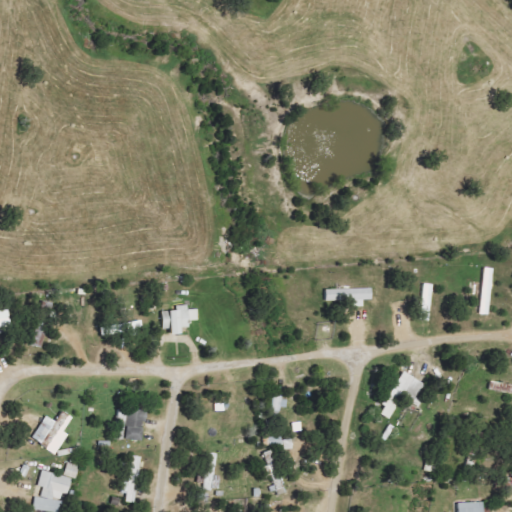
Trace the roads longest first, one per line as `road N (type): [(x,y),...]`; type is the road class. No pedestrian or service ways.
road 1 (residential): [(0,390),(35,367),(179,367),(511,332)]
road 2 (residential): [(332,511),(362,347)]
road 3 (residential): [(160,511),(179,367)]
